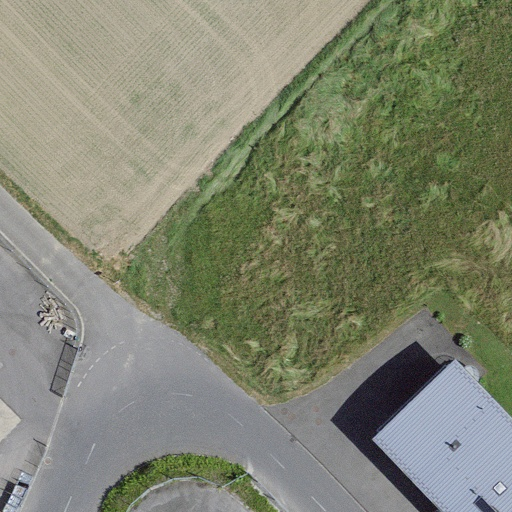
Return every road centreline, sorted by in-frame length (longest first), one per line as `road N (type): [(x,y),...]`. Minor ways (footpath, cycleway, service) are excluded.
road 1 (unclassified): [(65,511),(106,424),(126,408),(169,395),(234,414),(327,511)]
road 2 (track): [(147,399),(146,350),(0,207)]
